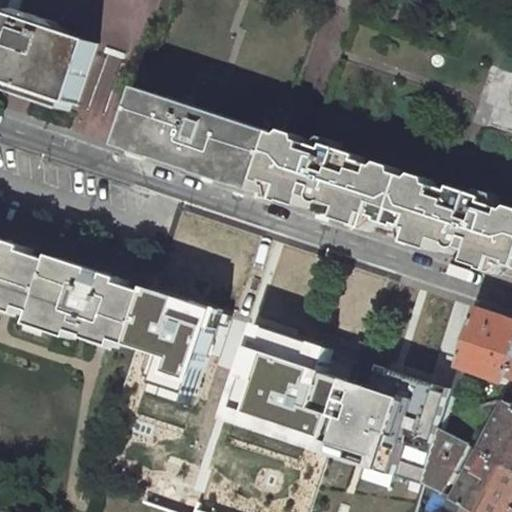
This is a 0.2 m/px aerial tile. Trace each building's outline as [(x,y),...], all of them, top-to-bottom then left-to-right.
[(0,0),(0,10),(18,17),(23,0),(0,0)] [(18,17),(0,10),(0,79),(80,106),(102,45),(59,30),(61,24),(33,15),(31,21),(18,17)] [(220,180),(263,194),(267,180),(276,155),(282,137),(282,136),(218,115),(146,91),(144,98),(143,102),(134,127),(127,149),(164,161),(201,174),(220,180)] [(127,97),(119,122),(134,127),(143,102),(127,97)] [(316,199),(351,211),(347,222),(363,227),(364,228),(369,215),(395,224),(410,177),(369,163),(370,160),(337,149),(335,154),(282,137),(276,155),(267,180),(298,191),(294,204),(312,210),(316,199)] [(498,259),(511,263),(511,210),(494,205),(495,201),(464,191),(462,195),(410,177),(395,224),(428,235),(424,248),(442,254),(446,241),(481,252),(476,265),(490,270),(494,271),(498,259)] [(0,308),(2,309),(4,304),(44,317),(42,322),(98,341),(100,335),(139,348),(156,295),(129,287),(131,282),(63,259),(60,264),(33,255),(35,250),(0,238),(0,308)] [(235,410),(265,327),(156,295),(130,374),(235,410)] [(464,367),(509,385),(511,386),(511,382),(511,319),(482,310),(464,367)] [(338,351),(265,327),(235,410),(230,423),(330,455),(354,386),(355,383),(330,375),(338,351)] [(423,496),(454,394),(384,373),(378,394),(354,386),(330,455),(327,464),(423,496)] [(511,403),(511,406),(486,451),(511,465),(511,403)] [(444,494),(471,443),(444,429),(426,485),(444,494)] [(511,511),(511,465),(486,451),(459,502),(474,510),(478,511),(511,511)] [(450,511),(455,500),(444,494),(426,485),(423,496),(417,511),(450,511)]
